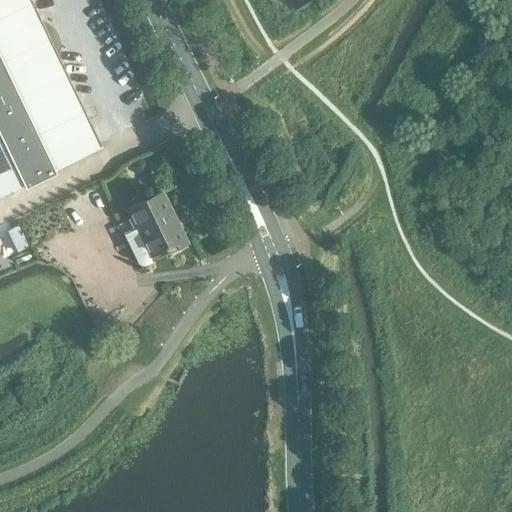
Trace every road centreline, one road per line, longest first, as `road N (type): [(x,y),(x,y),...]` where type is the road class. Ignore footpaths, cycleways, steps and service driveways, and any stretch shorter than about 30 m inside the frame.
road 1 (tertiary): [(152,0),(249,201)]
road 2 (unknown): [(374,0),(349,28),(277,77),(226,0)]
road 3 (tertiary): [(288,309),(301,511)]
road 4 (tertiary): [(288,309),(283,249),(249,201)]
